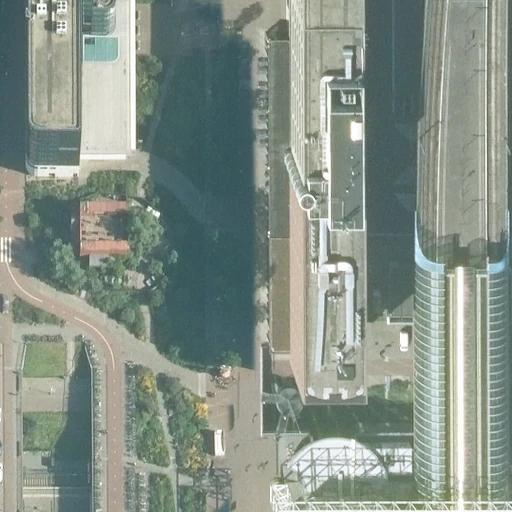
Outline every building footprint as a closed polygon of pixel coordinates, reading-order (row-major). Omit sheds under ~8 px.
[(23,0),(24,144),(77,144),(77,43),(89,43),(89,48),(104,47),(107,46),(109,44),(111,42),(112,39),(113,36),(112,0),(23,0)] [(346,9),(346,0),(285,0),(286,9),(346,9)] [(348,374),(347,10),(346,10),(346,9),(286,9),(286,168),(285,168),(283,169),(282,170),(281,171),(280,172),(280,173),(279,174),(279,176),(279,177),(280,179),(280,180),(281,181),(282,182),(283,183),(285,184),(286,184),(286,201),(275,201),(275,207),(275,215),(286,215),(286,222),(286,249),(287,321),(281,321),(281,340),(287,340),(287,374),(287,375),(290,375),(293,376),(297,378),(302,379),(308,380),(313,381),(313,375),(322,375),(322,381),(327,380),(332,379),(336,378),(339,377),(345,375),(347,375),(347,374),(348,374)] [(77,154),(77,144),(24,144),(24,154),(24,165),(25,168),(26,171),(28,174),(30,176),(33,177),(36,177),(78,177),(77,154)] [(78,263),(88,263),(117,263),(127,263),(127,238),(127,214),(78,214),(78,263)] [(505,511),(504,257),(412,258),(413,511),(505,511)] [(505,511),(506,481),(506,463),(355,463),(351,462),(348,461),(343,460),(337,459),(331,459),(324,459),(319,460),(314,462),(309,464),(309,471),(302,471),(301,511),(505,511)]
